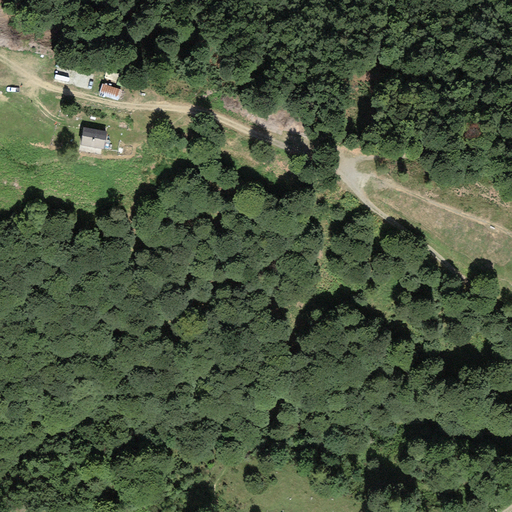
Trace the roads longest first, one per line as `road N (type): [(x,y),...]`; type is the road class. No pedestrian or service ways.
road 1 (track): [(0,60),(106,101),(159,102),(242,125),(343,171)]
road 2 (track): [(343,171),(355,189),(479,283),(511,322)]
road 3 (track): [(343,171),(511,134)]
